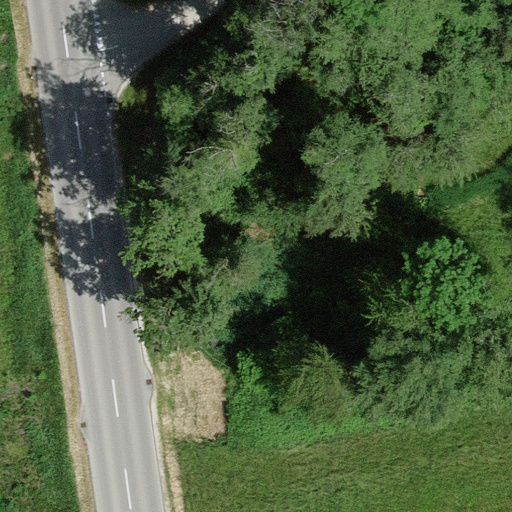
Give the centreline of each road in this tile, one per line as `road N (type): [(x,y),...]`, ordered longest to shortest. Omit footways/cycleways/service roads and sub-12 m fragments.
road 1 (tertiary): [(130,511),(59,0)]
road 2 (track): [(70,77),(184,0)]
